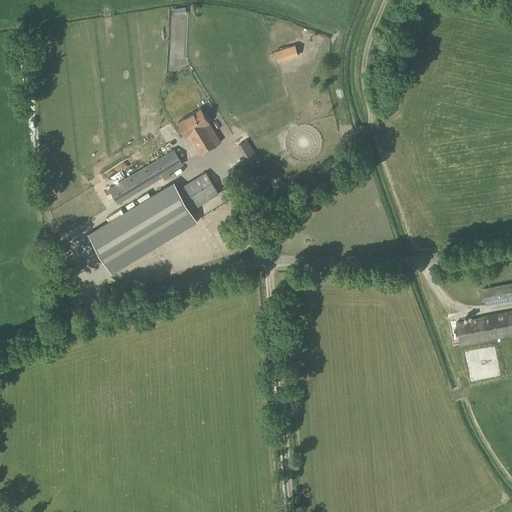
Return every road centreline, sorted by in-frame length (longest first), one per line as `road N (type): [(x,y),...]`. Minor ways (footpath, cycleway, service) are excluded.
road 1 (track): [(291,511),(266,240),(367,133),(365,50),(387,0)]
road 2 (unclassified): [(0,347),(249,264),(444,262),(511,250)]
